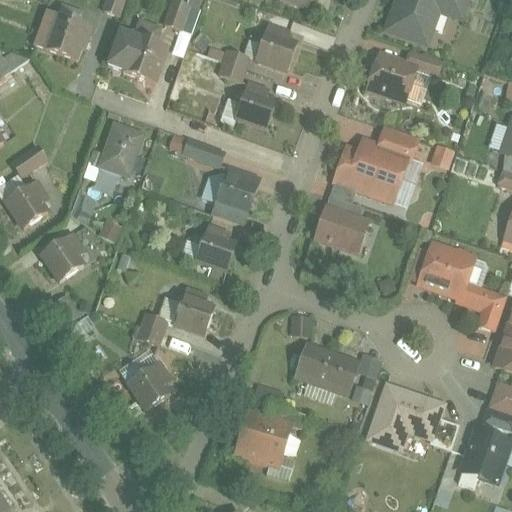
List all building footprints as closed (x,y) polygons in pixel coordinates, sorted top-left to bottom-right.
[(29,0),(0,0),(26,9),(29,0)] [(109,0),(104,14),(119,20),(126,0),(109,0)] [(193,0),(190,9),(200,13),(203,0),(193,0)] [(282,0),(282,3),(312,13),(316,0),(282,0)] [(400,0),(389,33),(425,46),(437,12),(461,20),(468,0),(400,0)] [(176,4),(167,29),(182,34),(190,9),(176,4)] [(200,13),(190,9),(182,34),(194,39),(203,14),(200,13)] [(60,18),(47,13),(35,48),(47,52),(59,19),(60,18)] [(92,31),(59,19),(47,52),(47,53),(77,63),(81,50),(85,51),(92,31)] [(158,32),(145,27),(141,29),(137,39),(157,46),(160,36),(158,32)] [(292,38),(272,31),(259,65),(289,76),(299,49),(290,45),(292,38)] [(157,46),(137,39),(137,40),(122,35),(109,69),(125,75),(124,76),(156,87),(169,51),(157,46)] [(203,35),(193,45),(202,53),(211,44),(203,35)] [(217,54),(212,73),(220,75),(226,57),(217,54)] [(443,65),(412,54),(407,69),(418,72),(418,73),(438,80),(443,65)] [(252,63),(230,55),(226,66),(248,74),(252,63)] [(407,69),(381,59),(369,93),(374,95),(376,98),(384,101),(387,99),(406,106),(418,73),(418,72),(407,69)] [(202,73),(183,66),(171,101),(190,108),(202,73)] [(248,74),(226,66),(221,78),(243,86),(248,74)] [(272,96),(251,89),(239,123),(269,133),(279,106),(269,102),(272,96)] [(144,138),(116,128),(102,169),(130,179),(144,138)] [(420,144),(386,132),(380,150),(410,161),(410,162),(413,163),(420,144)] [(187,144),(174,139),(170,152),(183,156),(187,144)] [(225,155),(191,143),(185,158),(229,174),(230,173),(220,169),(225,155)] [(380,150),(374,148),(370,160),(348,152),(336,187),(357,194),(393,207),(410,162),(410,161),(380,150)] [(40,150),(13,168),(22,182),(49,163),(40,150)] [(444,173),(449,155),(435,151),(430,170),(444,173)] [(250,180),(230,173),(229,174),(218,208),(248,218),(258,191),(248,187),(250,180)] [(511,177),(504,175),(498,190),(511,194),(511,177)] [(38,186),(7,207),(25,233),(49,217),(43,208),(50,204),(38,186)] [(357,194),(336,187),(331,200),(353,207),(357,194)] [(82,229),(91,202),(70,195),(62,222),(82,229)] [(353,207),(331,200),(326,213),(360,225),(365,212),(353,207)] [(248,218),(218,208),(214,219),(244,230),(248,218)] [(360,225),(326,213),(316,244),(359,259),(370,228),(360,225)] [(230,237),(210,230),(197,265),(227,276),(237,248),(227,244),(230,237)] [(74,239),(43,260),(61,286),(85,269),(79,260),(85,256),(74,239)] [(457,258),(434,250),(422,287),(462,301),(460,307),(484,315),(491,295),(468,287),(476,264),(470,262),(468,258),(461,255),(457,258)] [(208,301),(187,293),(175,328),(205,339),(215,311),(205,308),(208,301)] [(507,301),(491,295),(484,315),(479,329),(496,335),(507,301)] [(63,297),(46,307),(59,330),(77,319),(63,297)] [(168,325),(148,318),(144,330),(164,337),(168,325)] [(63,328),(71,348),(95,339),(87,319),(63,328)] [(164,337),(144,330),(140,342),(160,349),(164,337)] [(511,338),(508,337),(507,338),(509,338),(504,352),(503,351),(496,371),(511,376),(511,338)] [(355,369),(308,354),(299,381),(346,397),(355,369)] [(159,367),(129,387),(147,414),(171,398),(165,389),(171,385),(159,367)] [(511,389),(498,385),(494,398),(511,404),(511,389)] [(319,407),(323,398),(301,389),(298,399),(319,407)] [(443,409),(386,390),(368,442),(401,453),(407,434),(432,442),(443,409)] [(511,404),(494,398),(489,412),(511,420),(511,404)] [(301,418),(272,409),(268,425),(291,432),(296,434),(301,418)] [(511,420),(489,412),(488,412),(483,426),(511,436),(511,420)] [(268,425),(249,419),(238,457),(279,469),(291,432),(268,425)] [(461,429),(445,424),(436,450),(452,455),(461,429)] [(511,447),(478,435),(464,474),(479,479),(498,485),(511,447)] [(479,479),(464,474),(460,487),(475,492),(479,479)]
